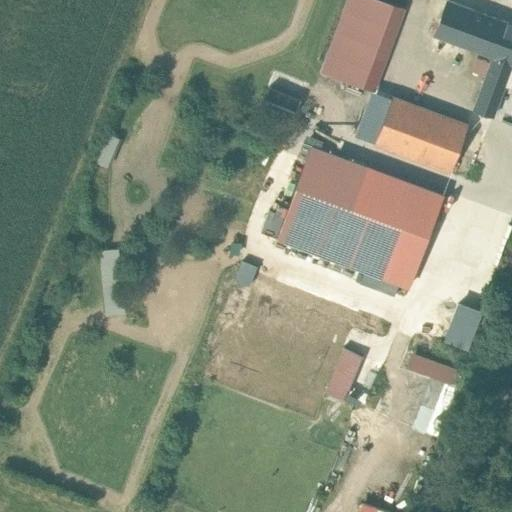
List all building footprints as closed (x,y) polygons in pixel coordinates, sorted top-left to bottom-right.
[(384,0),(375,0),(346,80),(373,90),(404,7),(384,0)] [(448,0),(446,0),(434,34),(459,43),(471,8),(448,0)] [(511,23),(471,8),(459,43),(493,56),(511,62),(511,23)] [(511,62),(493,56),(473,109),(492,116),(511,62)] [(271,86),(267,103),(299,110),(303,93),(271,86)] [(468,124),(390,95),(373,141),(450,170),(468,124)] [(96,160),(111,164),(120,134),(105,130),(96,160)] [(442,192),(311,144),(276,238),(407,286),(442,192)] [(122,245),(100,247),(104,312),(126,311),(122,245)] [(326,389),(363,405),(378,370),(361,363),(365,353),(345,344),(326,389)] [(416,349),(410,366),(455,381),(460,364),(416,349)]
